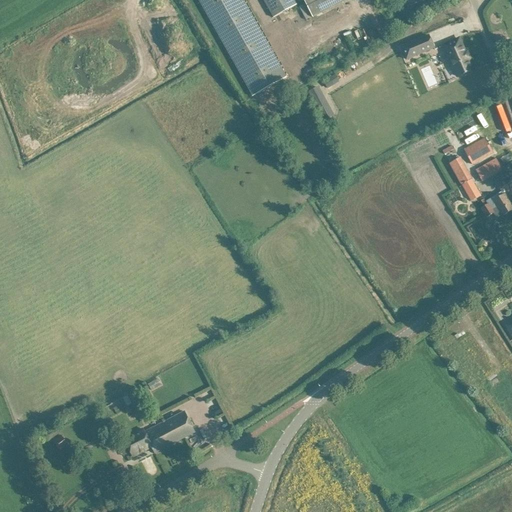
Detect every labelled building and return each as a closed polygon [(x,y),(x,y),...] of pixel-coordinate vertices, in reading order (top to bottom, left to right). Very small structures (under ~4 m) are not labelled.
[(288,77),(244,0),(198,0),(253,97),(288,77)] [(263,0),(274,18),(297,5),(293,0),(263,0)] [(303,0),(313,18),(349,0),(348,0),(303,0)] [(409,11),(416,9),(425,5),(423,0),(414,0),(406,3),(409,11)] [(397,18),(391,22),(394,28),(401,24),(397,18)] [(429,36),(401,48),(407,60),(434,48),(429,36)] [(457,40),(444,45),(457,77),(473,70),(462,44),(460,45),(457,40)] [(339,82),(335,75),(323,82),(328,89),(339,82)] [(324,121),(331,117),(334,116),(319,86),(308,92),(324,121)] [(472,164),(484,157),(493,153),(485,139),(464,150),(472,164)] [(461,158),(449,164),(462,186),(473,179),(461,158)] [(497,160),(488,165),(476,171),(482,182),(503,170),(497,160)] [(488,205),(482,209),(487,217),(493,213),(496,217),(498,217),(502,215),(502,216),(511,210),(511,204),(505,194),(503,191),(486,202),(488,205)] [(190,423),(185,412),(128,441),(136,456),(152,447),(155,453),(195,432),(190,423)] [(116,433),(111,423),(105,426),(110,436),(116,433)] [(61,442),(64,440),(61,435),(52,441),(57,448),(59,451),(64,447),(63,445),(61,442)]
